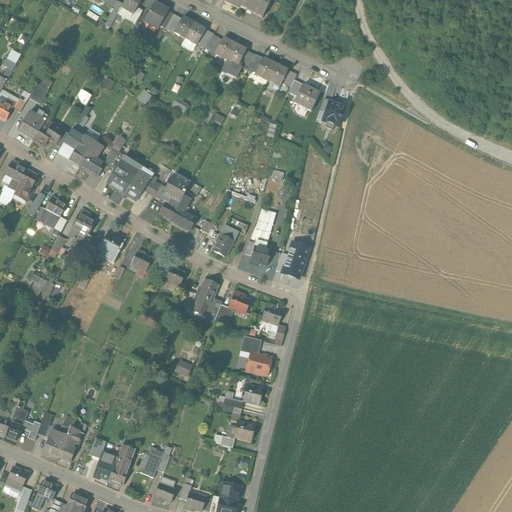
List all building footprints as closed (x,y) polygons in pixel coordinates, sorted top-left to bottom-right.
[(141,0),(125,0),(122,6),(121,8),(133,15),(141,0)] [(251,0),(226,0),(224,4),(231,8),(233,5),(245,12),(245,11),(251,0)] [(251,0),(245,11),(262,19),(270,0),(251,0)] [(117,3),(108,19),(114,21),(121,8),(122,6),(117,3)] [(169,12),(154,4),(144,22),(158,30),(160,26),(168,13),(169,12)] [(168,13),(160,26),(165,29),(173,16),(168,13)] [(173,16),(165,29),(172,33),(175,26),(177,27),(181,21),(173,16)] [(194,25),(182,19),(181,21),(177,27),(174,33),(185,39),(194,25)] [(204,31),(194,25),(185,39),(196,46),(204,31)] [(208,34),(202,46),(206,48),(207,47),(213,37),(208,34)] [(218,40),(213,37),(207,47),(213,50),(218,40)] [(234,46),(222,40),(215,55),(221,58),(218,65),(223,67),(234,46)] [(223,67),(221,73),(236,80),(241,70),(240,69),(243,61),(241,60),(245,52),(234,46),(223,67)] [(255,56),(245,52),(241,60),(243,61),(240,69),(241,70),(247,72),(248,70),(255,56)] [(264,61),(255,56),(248,70),(257,74),(264,61)] [(16,65),(5,59),(2,66),(12,72),(16,65)] [(275,66),(264,60),(264,61),(257,74),(256,76),(268,82),(275,66)] [(287,72),(275,66),(268,82),(279,87),(281,83),(287,72)] [(296,76),(287,72),(281,83),(291,88),(294,82),(296,76)] [(104,78),(100,86),(109,91),(114,82),(104,78)] [(303,86),(294,82),(291,88),(288,92),(297,97),(303,87),(303,86)] [(47,91),(36,85),(28,99),(39,105),(47,91)] [(318,95),(303,87),(297,97),(294,104),(310,112),(318,95)] [(85,106),(90,94),(81,89),(75,101),(85,106)] [(135,98),(144,105),(151,96),(142,89),(135,98)] [(184,103),(177,99),(174,105),(180,109),(184,103)] [(5,104),(0,101),(0,119),(4,122),(14,103),(7,100),(5,104)] [(324,100),(319,112),(325,114),(329,104),(330,104),(330,102),(324,100)] [(330,104),(329,104),(325,114),(322,123),(338,128),(345,109),(330,104)] [(23,108),(17,105),(14,110),(20,113),(23,108)] [(48,117),(38,112),(35,117),(29,113),(18,131),(34,140),(46,121),(48,117)] [(81,128),(87,117),(79,114),(74,124),(81,128)] [(63,132),(46,121),(34,140),(44,147),(48,142),(55,146),(63,132)] [(117,126),(109,121),(107,125),(115,130),(117,126)] [(338,128),(322,123),(320,129),(336,135),(338,128)] [(69,135),(63,144),(69,148),(72,144),(78,134),(72,130),(69,135)] [(63,132),(55,146),(60,149),(63,144),(69,135),(63,132)] [(84,138),(78,134),(72,144),(77,148),(69,160),(80,167),(94,144),(84,137),(84,138)] [(119,140),(113,150),(118,153),(125,143),(119,140)] [(103,164),(95,159),(102,149),(94,144),(80,167),(97,178),(104,167),(105,165),(103,164)] [(125,157),(118,153),(115,159),(111,166),(117,169),(117,170),(122,161),(125,157)] [(109,155),(103,164),(105,165),(104,167),(109,170),(111,166),(115,159),(109,155)] [(139,172),(122,161),(117,170),(117,169),(107,185),(124,196),(139,172)] [(26,171),(17,166),(18,164),(13,162),(6,176),(20,183),(26,171)] [(20,183),(13,195),(25,202),(32,190),(30,189),(37,176),(26,171),(20,183)] [(151,179),(139,172),(124,196),(135,202),(142,191),(143,192),(144,191),(148,194),(155,183),(150,181),(151,179)] [(189,187),(173,178),(170,184),(169,184),(166,190),(164,196),(170,200),(168,205),(166,204),(159,216),(170,222),(185,194),(189,187)] [(155,183),(148,194),(153,197),(160,186),(155,183)] [(166,190),(160,186),(153,197),(161,201),(164,196),(166,190)] [(196,220),(183,212),(185,208),(186,209),(192,198),(185,194),(170,222),(189,232),(196,220)] [(39,195),(31,210),(36,213),(45,198),(39,195)] [(57,198),(53,196),(45,210),(43,209),(36,220),(53,229),(54,228),(60,218),(66,206),(56,201),(57,198)] [(95,224),(85,218),(85,217),(81,215),(74,229),(88,236),(95,224)] [(228,217),(225,224),(243,233),(246,226),(228,217)] [(66,222),(60,218),(54,228),(55,229),(52,234),(57,236),(59,231),(61,232),(66,222)] [(205,222),(200,231),(205,234),(210,225),(205,222)] [(262,226),(256,224),(254,229),(267,233),(269,225),(262,223),(262,226)] [(219,236),(234,243),(239,233),(224,226),(219,236)] [(114,236),(110,234),(103,248),(106,250),(117,255),(118,253),(124,242),(113,237),(114,236)] [(88,236),(82,247),(89,251),(95,240),(88,236)] [(234,243),(219,236),(216,240),(218,241),(212,251),(226,258),(234,243)] [(96,240),(87,258),(91,260),(94,253),(95,254),(101,243),(96,240)] [(266,245),(255,243),(255,245),(252,257),(250,265),(259,267),(259,265),(267,266),(270,252),(265,251),(266,245)] [(249,244),(244,255),(252,257),(255,245),(249,244)] [(287,263),(283,274),(298,280),(309,249),(292,244),(287,257),(285,263),(287,263)] [(117,255),(106,250),(103,255),(121,264),(125,257),(118,253),(117,255)] [(143,254),(139,252),(132,267),(141,271),(146,274),(153,261),(142,255),(143,254)] [(285,263),(287,257),(281,255),(276,272),(283,274),(287,263),(285,263)] [(175,269),(171,267),(162,286),(176,293),(185,275),(175,270),(175,269)] [(146,274),(141,271),(138,276),(144,279),(145,277),(147,278),(149,275),(146,274)] [(22,303),(41,310),(53,283),(31,274),(27,284),(29,286),(22,303)] [(219,286),(205,280),(200,291),(199,291),(191,308),(209,316),(210,316),(216,302),(212,301),(219,286)] [(183,289),(176,305),(182,307),(189,292),(183,289)] [(243,296),(233,293),(228,308),(245,315),(250,301),(242,298),(243,296)] [(216,302),(210,316),(209,316),(206,322),(214,324),(222,305),(216,302)] [(275,307),(266,304),(261,321),(278,326),(283,312),(275,309),(275,307)] [(222,305),(216,321),(222,324),(228,308),(222,305)] [(278,326),(274,344),(281,346),(285,329),(278,326)] [(261,342),(244,338),(241,352),(251,354),(258,356),(261,342)] [(258,356),(251,354),(250,360),(249,359),(246,361),(246,363),(247,366),(248,366),(247,372),(266,376),(270,359),(258,356)] [(262,390),(250,388),(252,380),(246,379),(242,393),(243,393),(244,394),(242,402),(259,406),(262,390)] [(243,404),(224,400),(222,405),(227,408),(233,409),(241,411),(243,404)] [(31,425),(23,422),(27,414),(16,409),(11,423),(5,437),(16,441),(20,431),(28,434),(31,425)] [(11,423),(0,418),(0,434),(5,437),(11,423)] [(63,420),(58,435),(66,438),(69,430),(72,423),(63,420)] [(41,426),(32,423),(28,434),(26,439),(35,443),(37,436),(41,426)] [(84,428),(72,423),(69,430),(79,434),(81,435),(84,428)] [(254,426),(237,423),(234,438),(250,442),(254,426)] [(48,427),(41,425),(41,426),(37,436),(43,438),(48,427)] [(79,434),(69,430),(66,438),(57,460),(69,465),(75,451),(77,452),(79,446),(77,446),(75,445),(79,434)] [(58,435),(51,432),(42,455),(47,457),(47,456),(57,460),(66,438),(58,435)] [(234,441),(223,438),(221,446),(232,449),(234,441)] [(104,447),(98,444),(93,457),(98,458),(100,459),(100,458),(104,447)] [(109,482),(109,483),(120,487),(133,452),(121,448),(116,463),(109,482)] [(160,462),(156,471),(164,474),(169,458),(163,455),(160,462)] [(160,462),(147,457),(140,474),(153,480),(156,471),(160,462)] [(116,463),(100,458),(100,459),(98,458),(91,477),(96,479),(97,478),(109,482),(116,463)] [(23,472),(12,468),(6,481),(22,488),(29,473),(23,471),(23,472)] [(53,486),(42,481),(31,508),(39,511),(44,501),(48,503),(49,500),(52,501),(58,487),(54,485),(53,486)] [(235,511),(241,487),(223,484),(220,499),(216,511),(235,511)] [(175,491),(159,485),(153,501),(162,504),(163,502),(170,505),(175,491)] [(191,488),(184,485),(179,500),(187,502),(189,494),(191,488)] [(201,511),(206,499),(189,494),(187,502),(184,511),(187,511),(193,511),(194,511),(197,511),(201,511)] [(82,499),(71,495),(66,507),(63,511),(81,511),(87,500),(83,498),(82,499)] [(213,497),(209,511),(216,511),(220,499),(213,497)] [(54,502),(50,511),(45,511),(44,511),(58,511),(61,505),(54,502)]
